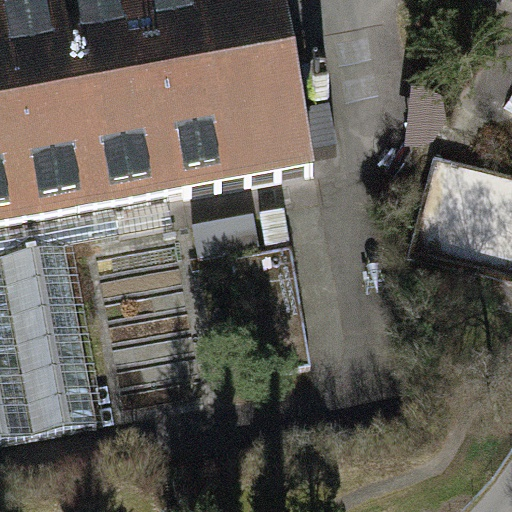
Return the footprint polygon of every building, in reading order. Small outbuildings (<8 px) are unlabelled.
[(184,200),(313,177),(281,0),(155,0),(148,1),(148,4),(0,30),(0,230),(167,200),(183,197),(184,200)] [(422,78),(416,78),(412,141),(433,137),(447,117),(443,91),(422,78)] [(167,200),(0,230),(0,262),(66,251),(172,232),(167,200)] [(0,262),(0,447),(98,430),(66,251),(0,262)] [(233,263),(254,381),(314,370),(293,252),(233,263)]
